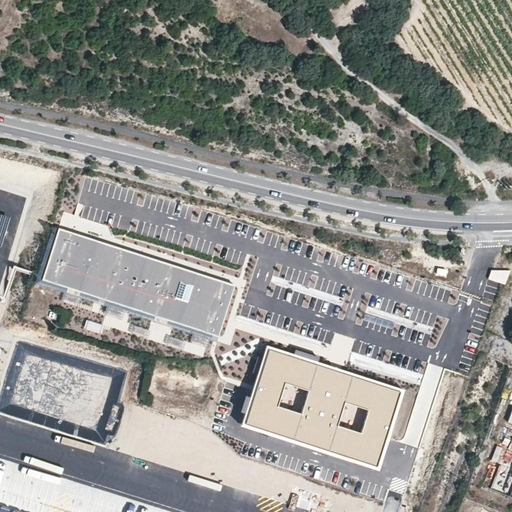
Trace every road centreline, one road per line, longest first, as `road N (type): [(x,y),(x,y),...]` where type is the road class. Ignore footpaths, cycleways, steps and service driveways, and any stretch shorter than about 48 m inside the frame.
road 1 (primary): [(0,126),(355,208),(511,222)]
road 2 (track): [(493,223),(496,203),(462,155),(327,53),(351,0)]
